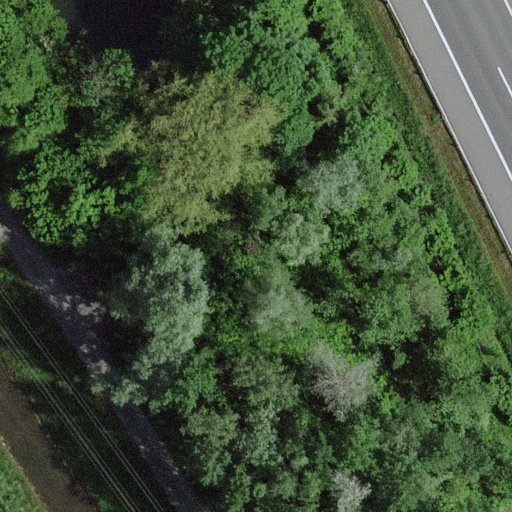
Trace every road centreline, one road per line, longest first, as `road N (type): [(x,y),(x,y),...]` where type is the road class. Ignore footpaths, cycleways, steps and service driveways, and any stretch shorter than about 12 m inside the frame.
road 1 (track): [(180,511),(89,350),(0,225)]
road 2 (motorway): [(458,0),(511,110)]
